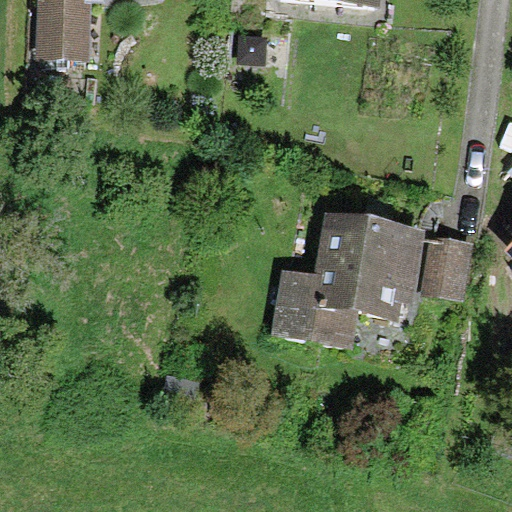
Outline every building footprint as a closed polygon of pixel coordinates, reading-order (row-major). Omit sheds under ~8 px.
[(276,0),(275,18),(392,26),(393,0),(276,0)] [(109,4),(53,3),(52,78),(108,79),(109,4)] [(423,232),(326,218),(317,278),(286,273),(276,338),(356,350),(360,319),(398,325),(401,308),(411,309),(423,232)] [(473,247),(432,240),(423,297),(464,304),(473,247)] [(511,254),(499,268),(511,280),(511,254)]
